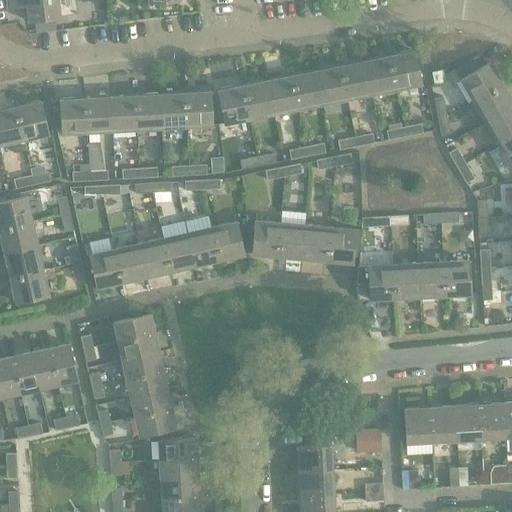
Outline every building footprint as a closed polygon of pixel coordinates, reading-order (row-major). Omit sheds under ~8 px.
[(58,0),(6,0),(8,9),(26,6),(28,21),(61,17),(58,0)] [(414,51),(389,56),(396,90),(421,85),(414,51)] [(389,56),(365,61),(371,95),(396,90),(389,56)] [(365,61),(340,66),(347,99),(371,95),(365,61)] [(460,79),(473,102),(503,84),(490,62),(460,79)] [(340,66),(316,71),(323,104),(347,99),(340,66)] [(316,71),(292,76),(298,109),(323,104),(316,71)] [(443,82),(441,71),(432,73),(435,84),(443,82)] [(292,76),(267,81),(274,114),(298,109),(292,76)] [(267,81),(243,86),(250,119),(274,114),(267,81)] [(511,100),(503,84),(473,102),(485,123),(511,107),(511,100)] [(250,119),(243,86),(218,91),(224,124),(250,119)] [(210,92),(185,93),(187,127),(212,126),(210,92)] [(185,93),(160,94),(162,129),(187,127),(185,93)] [(160,94),(135,96),(137,130),(162,129),(160,94)] [(135,96),(110,97),(112,131),(137,130),(135,96)] [(110,97),(85,99),(87,133),(112,131),(110,97)] [(87,133),(85,99),(60,100),(62,134),(87,133)] [(434,101),(438,118),(448,116),(444,99),(434,101)] [(41,101),(16,107),(23,140),(48,135),(41,101)] [(16,107),(0,110),(0,145),(23,140),(16,107)] [(511,107),(485,123),(498,145),(511,136),(511,107)] [(448,116),(438,118),(441,136),(451,134),(448,116)] [(421,123),(403,126),(405,137),(423,133),(421,123)] [(405,137),(403,126),(386,130),(388,140),(405,137)] [(372,133),(354,136),(357,146),(374,143),(372,133)] [(357,146),(354,136),(338,139),(340,150),(357,146)] [(511,136),(498,145),(511,167),(511,166),(511,136)] [(323,142),(306,146),(308,156),(325,153),(323,142)] [(308,156),(306,146),(289,149),(291,159),(308,156)] [(449,153),(457,168),(466,163),(457,148),(449,153)] [(274,152),(257,156),(259,166),(276,162),(274,152)] [(350,154),(333,157),(335,167),(352,164),(350,154)] [(259,166),(257,156),(240,159),(242,169),(259,166)] [(335,167),(333,157),(316,161),(318,171),(335,167)] [(466,163),(457,168),(466,183),(475,178),(466,163)] [(206,164),(189,165),(189,175),(207,174),(206,164)] [(299,164),(282,168),(284,177),(301,174),(299,164)] [(189,175),(189,165),(172,166),(172,176),(189,175)] [(157,167),(139,168),(140,178),(157,177),(157,167)] [(140,178),(139,168),(122,168),(123,179),(140,178)] [(284,177),(282,168),(265,171),(267,181),(284,177)] [(107,169),(89,170),(90,181),(108,180),(107,169)] [(90,181),(89,170),(72,171),(73,182),(90,181)] [(47,171),(31,174),(33,185),(50,181),(47,171)] [(33,185),(31,174),(13,178),(16,189),(33,185)] [(220,180),(202,181),(203,191),(220,190),(220,180)] [(203,191),(202,181),(185,181),(185,191),(203,191)] [(169,182),(152,183),(153,193),(170,192),(169,182)] [(153,193),(152,183),(135,184),(135,194),(153,193)] [(119,185),(102,186),(102,196),(120,195),(119,185)] [(102,196),(102,186),(84,187),(85,197),(102,196)] [(0,202),(0,228),(32,221),(27,196),(0,202)] [(55,199),(59,216),(69,213),(65,196),(55,199)] [(477,201),(478,218),(488,218),(487,200),(477,201)] [(69,213),(59,216),(63,233),(73,230),(69,213)] [(458,213),(440,214),(441,224),(458,223),(458,213)] [(441,224),(440,214),(423,215),(423,225),(441,224)] [(391,226),(390,216),(373,217),(374,227),(391,226)] [(408,216),(390,216),(391,226),(408,225),(408,216)] [(488,218),(478,218),(479,236),(489,235),(488,218)] [(251,254),(277,257),(280,223),(255,220),(251,254)] [(32,221),(0,228),(0,232),(5,253),(38,246),(32,221)] [(236,221),(211,227),(219,260),(244,255),(236,221)] [(280,223),(277,257),(302,259),(305,225),(280,223)] [(305,225),(302,259),(327,261),(330,227),(305,225)] [(211,227),(187,233),(195,266),(219,260),(211,227)] [(330,227),(327,261),(352,263),(355,229),(330,227)] [(187,233),(163,238),(170,271),(195,266),(187,233)] [(163,238),(139,244),(146,277),(170,271),(163,238)] [(139,244),(114,249),(122,283),(146,277),(139,244)] [(66,247),(70,264),(80,262),(76,245),(66,247)] [(38,246),(5,253),(10,277),(43,270),(38,246)] [(122,283),(114,249),(89,255),(97,288),(122,283)] [(480,250),(481,268),(491,267),(490,250),(480,250)] [(468,260),(443,262),(445,296),(470,294),(468,260)] [(80,262),(70,264),(74,281),(84,279),(80,262)] [(443,262),(418,263),(420,297),(445,296),(443,262)] [(418,263),(393,264),(395,299),(420,297),(418,263)] [(395,299),(393,264),(367,266),(368,283),(369,300),(395,299)] [(358,266),(357,283),(368,283),(367,266),(358,266)] [(491,267),(481,268),(482,285),(483,285),(492,285),(491,267)] [(43,270),(10,277),(16,303),(49,295),(43,270)] [(483,285),(482,285),(483,300),(493,299),(492,285),(483,285)] [(113,322),(117,342),(155,333),(150,314),(113,322)] [(155,333),(117,342),(122,360),(159,352),(155,333)] [(80,337),(83,349),(93,347),(90,335),(80,337)] [(69,344),(50,348),(58,385),(78,381),(69,344)] [(93,347),(83,349),(86,362),(96,360),(93,347)] [(50,348),(31,352),(39,389),(58,385),(50,348)] [(31,352),(12,356),(21,394),(39,389),(31,352)] [(159,352),(122,360),(126,379),(163,371),(159,352)] [(12,356),(0,359),(0,389),(2,398),(21,394),(12,356)] [(163,371),(126,379),(130,398),(167,389),(163,371)] [(88,375),(91,387),(101,385),(99,372),(88,375)] [(101,385),(91,387),(94,399),(104,397),(101,385)] [(167,389),(130,398),(134,417),(171,408),(167,389)] [(504,403),(479,404),(481,439),(506,438),(504,403)] [(479,404),(454,406),(456,441),(481,439),(479,404)] [(454,406),(430,407),(432,442),(456,441),(454,406)] [(432,442),(430,407),(404,409),(406,443),(432,442)] [(171,408),(134,417),(139,436),(176,428),(171,408)] [(97,412),(100,424),(110,422),(107,410),(97,412)] [(78,415),(65,418),(68,428),(80,425),(78,415)] [(68,428),(65,418),(53,421),(55,431),(68,428)] [(110,422),(100,424),(102,437),(113,435),(110,422)] [(40,423),(28,426),(30,436),(43,434),(40,423)] [(30,436),(28,426),(15,429),(18,439),(30,436)] [(158,440),(159,460),(197,458),(196,438),(158,440)] [(380,451),(380,442),(362,443),(363,452),(380,451)] [(297,446),(298,472),(332,470),(331,444),(297,446)] [(108,450),(109,463),(120,462),(119,450),(108,450)] [(6,453),(7,466),(17,466),(17,453),(6,453)] [(197,458),(159,460),(160,479),(198,477),(197,458)] [(120,462),(109,463),(110,476),(120,475),(120,462)] [(494,466),(490,474),(491,484),(500,484),(508,483),(507,465),(499,466),(494,466)] [(17,466),(7,466),(8,479),(18,478),(17,466)] [(459,486),(458,468),(449,469),(450,487),(459,486)] [(467,468),(458,468),(459,486),(468,486),(467,468)] [(332,470),(298,472),(300,496),(334,494),(332,470)] [(417,471),(408,471),(409,489),(418,488),(417,471)] [(198,477),(160,479),(161,498),(199,496),(198,477)] [(364,484),(365,493),(383,492),(382,483),(364,484)] [(111,489),(111,501),(122,501),(121,488),(111,489)] [(8,492),(9,504),(19,504),(19,491),(8,492)] [(383,492),(365,493),(365,502),(383,501),(383,492)] [(334,511),(334,494),(300,496),(300,511),(334,511)] [(200,511),(199,496),(161,498),(162,511),(200,511)] [(122,511),(122,501),(111,501),(111,511),(122,511)]
